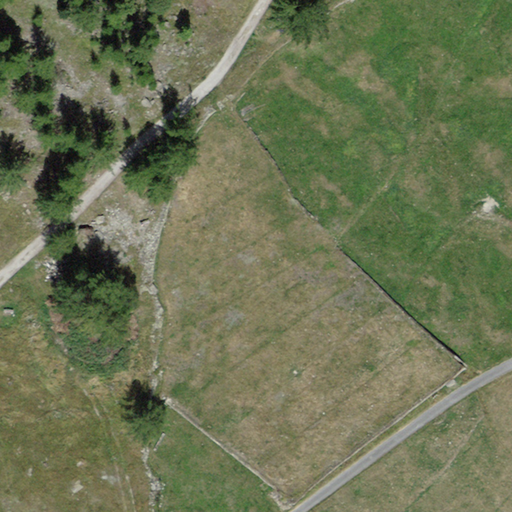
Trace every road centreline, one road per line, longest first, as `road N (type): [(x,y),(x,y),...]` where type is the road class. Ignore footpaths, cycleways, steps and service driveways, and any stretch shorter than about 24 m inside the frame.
road 1 (track): [(263,0),(221,70),(0,278)]
road 2 (track): [(295,511),(470,385),(511,364)]
